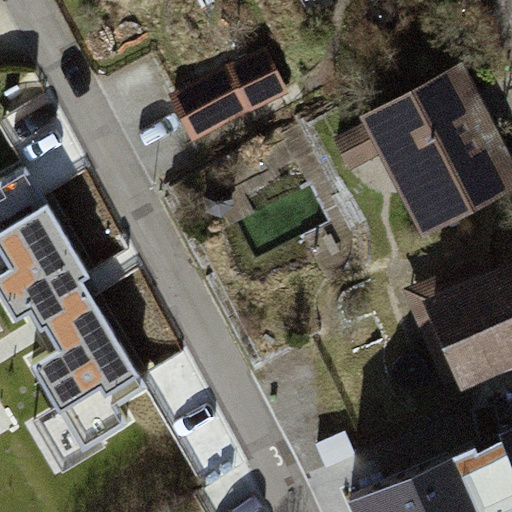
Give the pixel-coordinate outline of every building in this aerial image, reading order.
[(254,105),(236,69),(177,99),(196,135),(254,105)] [(373,117),(430,226),(511,182),(511,167),(493,130),(483,127),(457,73),(373,117)] [(225,215),(237,207),(233,193),(219,188),(209,197),(211,211),(225,215)] [(511,269),(438,302),(470,374),(511,355),(511,269)] [(511,511),(511,439),(371,474),(380,511),(511,511)]
